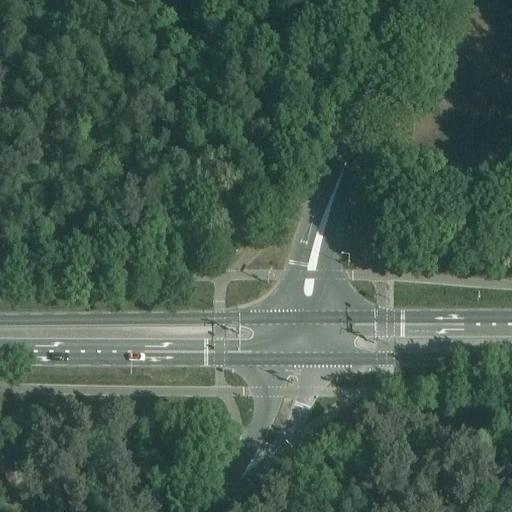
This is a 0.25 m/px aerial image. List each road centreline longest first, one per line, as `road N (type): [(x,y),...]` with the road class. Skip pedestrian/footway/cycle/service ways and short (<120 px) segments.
road 1 (unclassified): [(303,318),(325,215),(408,0)]
road 2 (primary): [(303,318),(0,321)]
road 3 (primary): [(0,355),(276,358)]
road 4 (primary): [(511,317),(303,318)]
road 5 (primary): [(313,357),(511,356)]
road 6 (unclassified): [(244,472),(298,420),(313,357)]
